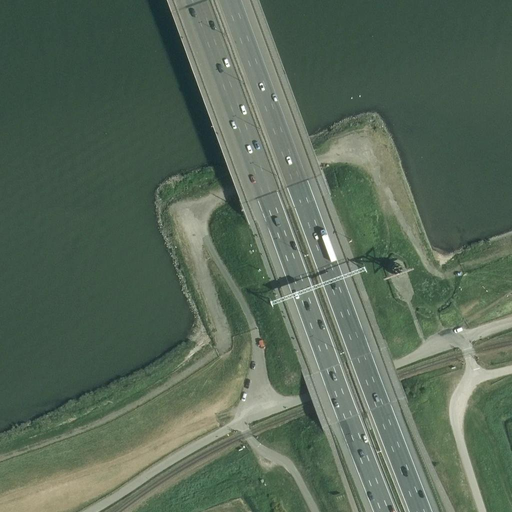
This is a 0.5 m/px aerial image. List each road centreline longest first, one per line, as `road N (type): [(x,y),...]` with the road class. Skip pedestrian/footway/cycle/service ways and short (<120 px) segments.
road 1 (motorway): [(196,0),(388,511)]
road 2 (motorway): [(421,511),(230,0)]
road 3 (tertiary): [(241,421),(463,338)]
road 4 (unclassified): [(463,338),(476,378),(459,388),(453,420),(481,511)]
road 5 (tertiary): [(92,511),(241,421)]
road 6 (unclassified): [(315,511),(288,464),(265,454),(241,421)]
